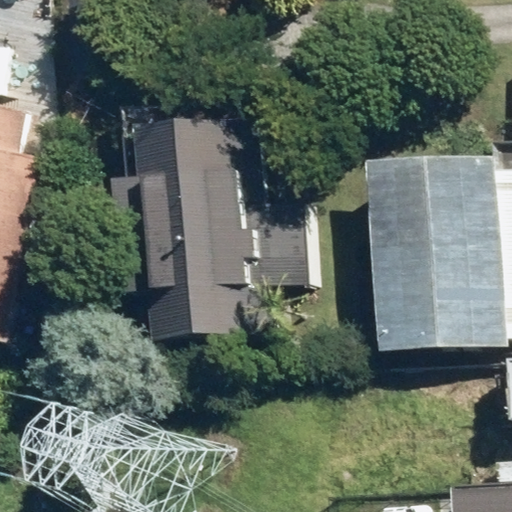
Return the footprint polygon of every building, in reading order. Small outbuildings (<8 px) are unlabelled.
[(0,58),(0,100),(11,102),(16,60),(0,58)] [(0,351),(22,354),(42,162),(33,161),(37,118),(0,113),(0,351)] [(257,114),(129,125),(135,182),(110,184),(119,290),(144,288),(149,341),(250,332),(246,287),(309,282),(302,205),(265,208),(257,114)] [(495,328),(511,327),(511,230),(508,149),(353,157),(363,347),(496,341),(495,328)] [(511,511),(511,489),(475,491),(475,511),(511,511)]
